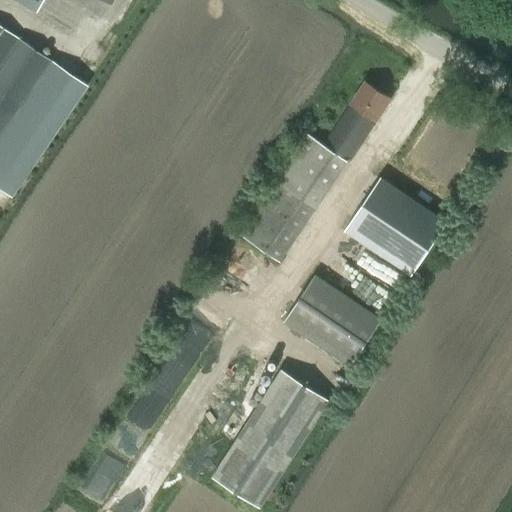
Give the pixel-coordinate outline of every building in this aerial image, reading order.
[(17,0),(38,12),(44,0),(17,0)] [(0,69),(21,39),(0,24),(0,69)] [(0,138),(55,61),(21,39),(0,69),(0,138)] [(88,84),(55,61),(0,138),(0,187),(12,196),(88,84)] [(365,79),(327,143),(309,132),(242,236),(283,262),(350,158),(352,159),(392,97),(365,79)] [(355,366),(386,319),(318,276),(288,323),(355,366)] [(260,508),(329,400),(280,369),(212,478),(260,508)]
